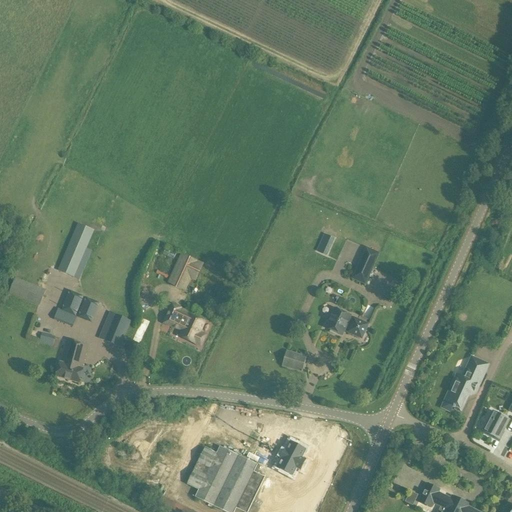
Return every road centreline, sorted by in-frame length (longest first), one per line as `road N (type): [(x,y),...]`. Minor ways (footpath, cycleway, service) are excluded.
road 1 (tertiary): [(385,427),(263,400),(171,391),(113,402),(67,432),(0,409)]
road 2 (tertiary): [(390,414),(511,142)]
road 3 (residential): [(511,471),(390,414)]
road 4 (unknown): [(462,444),(511,330)]
